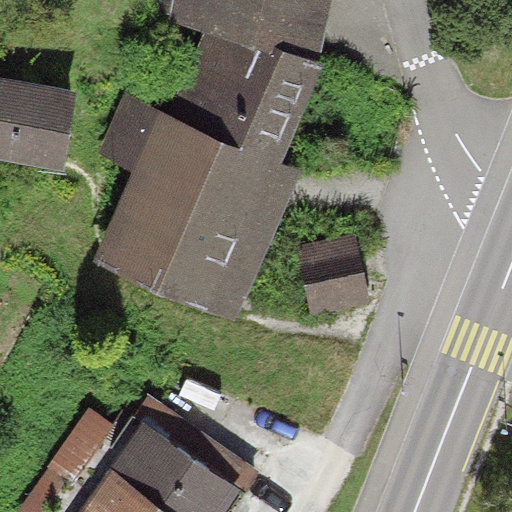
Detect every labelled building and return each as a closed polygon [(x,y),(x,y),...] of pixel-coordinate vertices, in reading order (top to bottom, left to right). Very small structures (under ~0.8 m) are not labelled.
[(176,0),(172,20),(323,51),(333,0),(176,0)] [(131,174),(95,259),(237,318),(296,178),(278,170),(319,74),(205,26),(167,116),(128,99),(101,162),(131,174)] [(81,92),(0,78),(0,160),(67,171),(81,92)] [(359,233),(299,245),(313,317),(373,306),(359,233)] [(150,395),(113,447),(123,454),(81,511),(231,511),(260,472),(150,395)] [(115,428),(91,411),(19,511),(48,511),(45,509),(66,480),(74,486),(115,428)]
